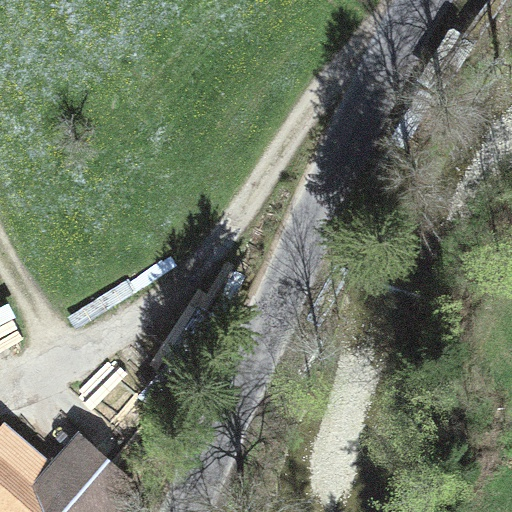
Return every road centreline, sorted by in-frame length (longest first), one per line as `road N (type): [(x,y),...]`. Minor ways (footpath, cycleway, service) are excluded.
road 1 (unclassified): [(419,0),(186,511)]
road 2 (track): [(0,244),(64,363)]
